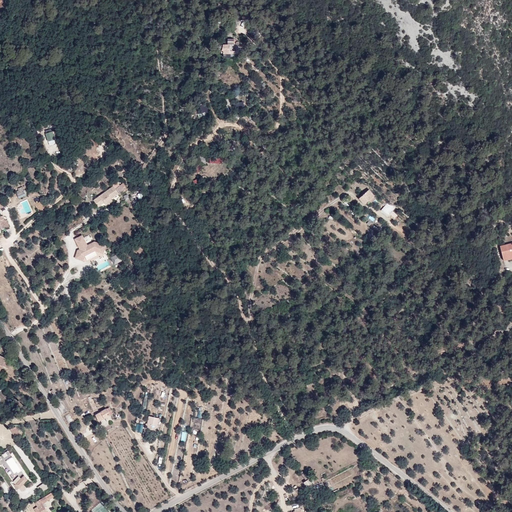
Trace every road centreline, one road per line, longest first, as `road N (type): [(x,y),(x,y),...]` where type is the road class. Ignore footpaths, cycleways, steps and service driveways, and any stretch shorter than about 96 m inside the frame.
road 1 (track): [(163,0),(158,58),(166,138),(142,163),(195,247),(231,282),(261,369),(297,436)]
road 2 (unclassified): [(159,511),(297,436),(330,427),(406,471),(454,511)]
road 3 (track): [(170,205),(174,174),(192,144),(222,124),(264,132),(280,120),(283,76),(234,25),(250,29)]
road 4 (unclassified): [(0,313),(126,511)]
road 5 (track): [(43,311),(6,240),(73,185),(50,154)]
road 6 (track): [(343,429),(423,386),(511,383)]
road 7 (track): [(246,316),(259,258),(342,194)]
road 8 (track): [(12,333),(36,320),(72,268),(68,239),(88,220)]
